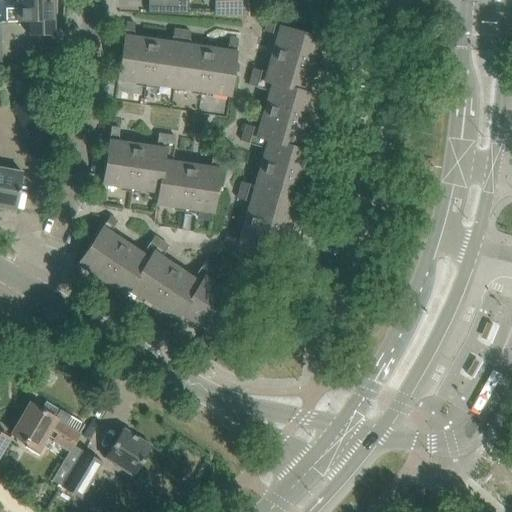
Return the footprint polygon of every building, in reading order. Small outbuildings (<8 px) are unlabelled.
[(15,0),(16,9),(5,9),(5,22),(29,22),(29,35),(54,35),(53,21),(52,0),(15,0)] [(147,0),(148,13),(188,14),(188,0),(147,0)] [(121,57),(118,79),(136,82),(136,80),(146,82),(156,83),(156,85),(174,88),(177,65),(182,30),(173,29),(172,42),(152,39),(133,36),(135,23),(126,22),(122,52),(121,57)] [(301,32),(299,32),(289,29),(267,23),(265,31),(277,35),(271,53),(266,72),(254,69),(251,76),(285,86),(293,88),(307,92),(312,76),(310,75),(313,65),(316,55),(317,56),(322,39),(309,35),(305,33),(301,32)] [(325,40),(328,30),(312,26),(311,27),(309,35),(322,39),(325,40)] [(190,32),(182,30),(177,65),(174,88),(191,90),(191,89),(202,90),(212,92),(211,93),(229,96),(232,77),(233,74),(233,71),(234,64),(238,39),(229,37),(227,50),(208,47),(189,44),(190,32)] [(269,91),(264,109),(258,128),(246,124),(246,125),(244,133),(278,142),(289,146),(299,148),(304,132),(302,132),(305,121),(308,112),(310,112),(315,95),(307,92),(293,88),(285,86),(251,76),(249,85),(269,91)] [(38,96),(14,103),(32,158),(56,150),(38,96)] [(156,147),(137,144),(118,141),(119,128),(111,127),(106,162),(105,168),(102,184),(120,187),(121,185),(130,187),(141,188),(141,190),(158,192),(159,182),(161,170),(166,135),(158,134),(156,147)] [(254,185),(242,182),(239,190),(273,200),(295,206),(300,189),(298,189),(301,178),(304,169),(306,169),(311,152),(299,148),(289,146),(278,142),(244,133),(241,141),(265,148),(260,166),(254,185)] [(172,161),(175,136),(166,135),(161,170),(159,182),(158,192),(156,204),(174,207),(174,205),(185,207),(195,208),(195,210),(212,213),(212,212),(215,194),(216,190),(216,187),(217,179),(221,155),(212,154),(210,167),(191,164),(172,161)] [(41,182),(45,183),(49,183),(55,178),(56,169),(51,163),(43,163),(37,168),(36,176),(41,182)] [(0,208),(15,211),(22,172),(0,167),(0,208)] [(249,202),(244,221),(239,239),(226,236),(224,244),(258,254),(280,260),(280,259),(284,243),(283,242),(286,233),(289,222),(290,223),(295,206),(273,200),(239,190),(237,198),(249,202)] [(143,254),(126,243),(110,232),(117,221),(110,216),(90,245),(88,248),(78,264),(93,274),(94,273),(102,278),(111,284),(110,286),(125,296),(129,289),(137,277),(142,270),(162,241),(154,236),(147,247),(148,248),(143,254)] [(144,297),(154,303),(162,309),(161,310),(176,320),(180,314),(188,302),(193,295),(213,266),(205,261),(205,260),(198,272),(199,272),(195,279),(178,267),(161,256),(168,246),(162,241),(142,270),(137,277),(129,289),(143,299),(144,297)] [(245,303),(229,292),(212,281),(219,270),(213,266),(193,295),(188,302),(180,314),(195,323),(195,322),(205,328),(213,333),(212,335),(227,345),(239,326),(252,308),(245,303)] [(30,403),(12,434),(27,443),(25,447),(39,455),(44,446),(41,444),(46,435),(70,449),(70,448),(73,444),(79,433),(84,424),(61,410),(45,401),(40,409),(30,403)] [(133,476),(152,446),(123,428),(104,458),(133,476)] [(0,453),(9,438),(0,433),(0,453)] [(70,449),(51,480),(61,486),(83,450),(73,444),(70,448),(70,449)] [(80,498),(102,462),(83,450),(61,486),(63,487),(58,496),(75,506),(80,498)]
